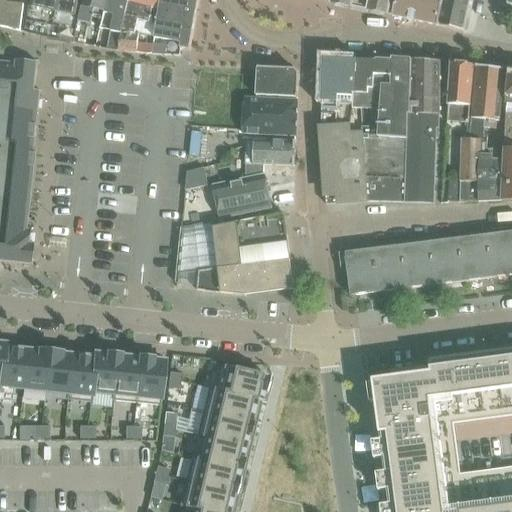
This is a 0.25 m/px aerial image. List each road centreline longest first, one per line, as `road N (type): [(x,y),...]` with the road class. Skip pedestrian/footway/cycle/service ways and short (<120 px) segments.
road 1 (tertiary): [(324,339),(0,304)]
road 2 (unclassified): [(324,339),(309,165),(310,41)]
road 3 (tertiary): [(511,315),(324,339)]
road 4 (unclassified): [(348,511),(324,339)]
road 5 (residential): [(310,41),(366,34),(482,44)]
